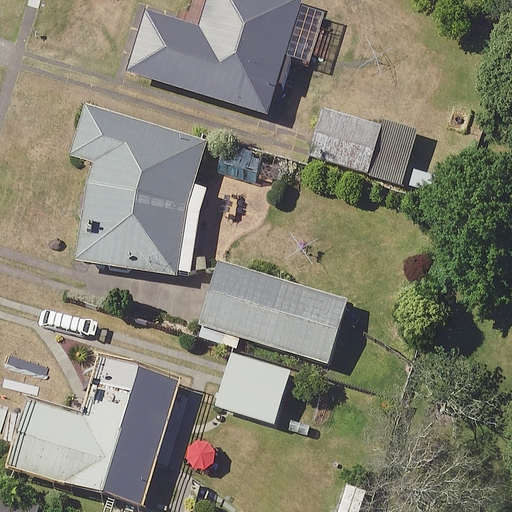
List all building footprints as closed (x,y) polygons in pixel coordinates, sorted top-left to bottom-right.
[(296,0),(197,0),(190,27),(141,13),(123,73),(264,114),(296,0)] [(419,133),(325,105),(309,156),(404,184),(419,133)] [(199,132),(81,114),(74,157),(91,160),(76,260),(188,277),(202,187),(191,185),(199,132)] [(213,262),(191,338),(234,350),(238,338),(325,364),(343,300),(213,262)] [(289,372),(230,353),(213,406),(272,425),(289,372)] [(174,378),(94,357),(78,417),(22,403),(5,470),(141,505),(174,378)] [(37,511),(41,501),(0,487),(0,511),(37,511)]
